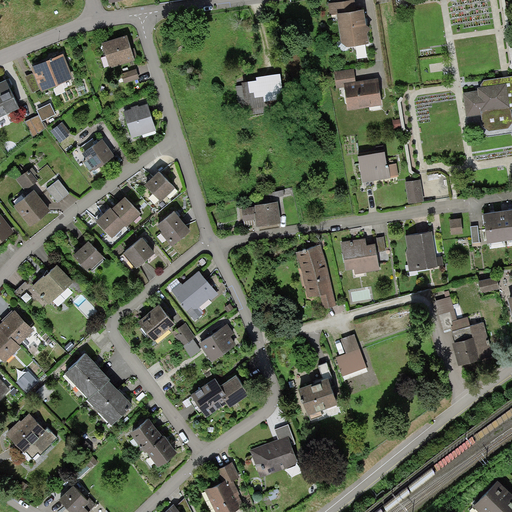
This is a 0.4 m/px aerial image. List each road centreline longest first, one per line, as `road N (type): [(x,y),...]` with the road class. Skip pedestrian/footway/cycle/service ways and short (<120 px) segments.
road 1 (residential): [(206,453),(110,323),(209,238)]
road 2 (residential): [(214,248),(472,203)]
road 3 (residential): [(214,248),(257,341),(273,399),(206,453)]
road 4 (unclassified): [(331,511),(511,369)]
road 5 (residential): [(0,272),(82,201),(176,136)]
road 6 (track): [(427,291),(257,341)]
road 7 (residential): [(139,14),(176,136)]
